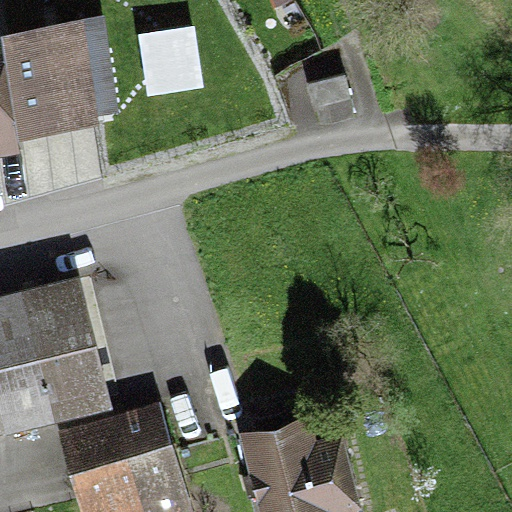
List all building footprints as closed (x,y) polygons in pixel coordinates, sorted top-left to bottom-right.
[(0,138),(14,136),(14,134),(51,128),(50,120),(92,113),(77,26),(0,38),(0,138)] [(342,71),(306,82),(314,105),(349,94),(342,71)] [(77,278),(0,295),(0,420),(105,396),(77,278)] [(153,409),(69,433),(91,511),(170,511),(189,507),(178,469),(171,471),(153,409)] [(301,420),(251,433),(271,511),(323,511),(322,506),(353,498),(337,436),(307,444),(301,420)]
